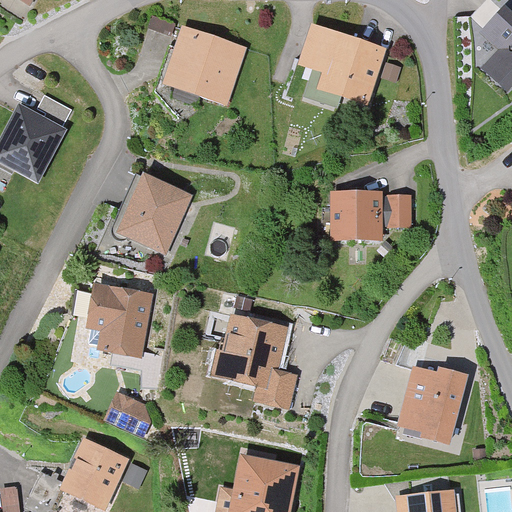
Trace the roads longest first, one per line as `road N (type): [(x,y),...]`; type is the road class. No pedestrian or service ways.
road 1 (residential): [(71,27),(106,90),(117,138),(0,368)]
road 2 (residential): [(456,245),(397,304),(352,394),(336,511)]
road 3 (residential): [(377,0),(425,29),(456,245)]
road 4 (residential): [(456,245),(511,382)]
